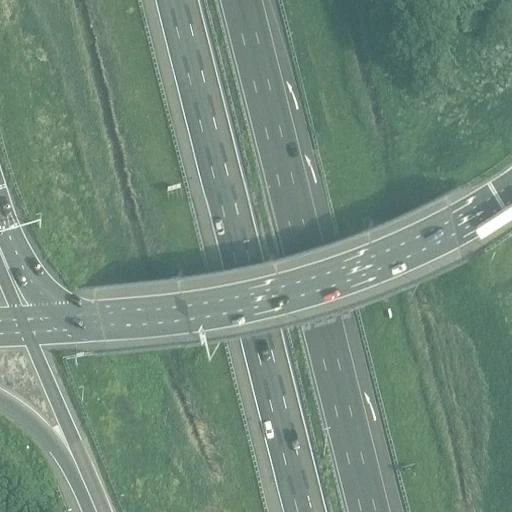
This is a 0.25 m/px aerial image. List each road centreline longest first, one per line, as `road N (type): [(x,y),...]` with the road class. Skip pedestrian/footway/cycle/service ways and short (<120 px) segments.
road 1 (motorway): [(176,0),(305,511)]
road 2 (motorway): [(367,511),(239,0)]
road 3 (trunk): [(25,333),(186,320),(283,301),(376,270),(511,201)]
road 4 (motorway): [(25,333),(88,493)]
road 5 (motorway): [(0,397),(44,434),(88,493)]
